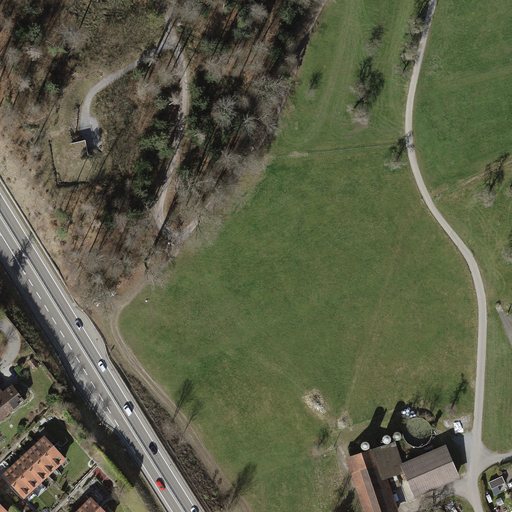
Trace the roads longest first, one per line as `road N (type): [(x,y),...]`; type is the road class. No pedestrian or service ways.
road 1 (track): [(159,0),(185,66),(186,100),(160,211),(177,238),(251,182),(329,0)]
road 2 (trunk): [(193,511),(0,199)]
road 3 (trunk): [(0,225),(177,511)]
